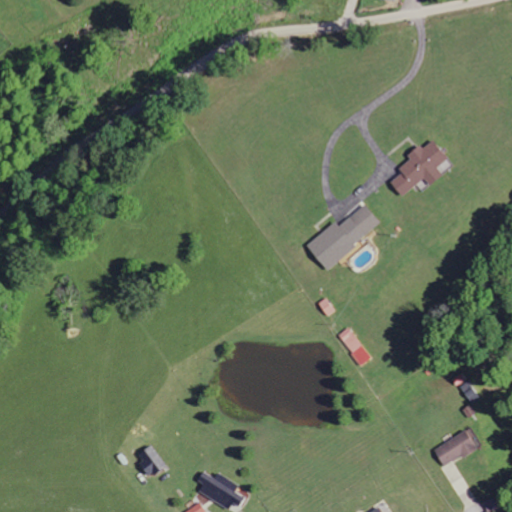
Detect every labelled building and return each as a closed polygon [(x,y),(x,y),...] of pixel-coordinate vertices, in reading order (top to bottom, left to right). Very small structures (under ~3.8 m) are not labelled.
[(424,180),(429,186),(442,176),(437,168),(448,160),(433,141),(423,149),(420,146),(407,157),(410,160),(397,170),(401,175),(390,184),(401,198),(424,180)] [(305,246),(324,271),(381,227),(365,206),(338,227),(335,223),(305,246)] [(327,318),(334,313),(325,300),(318,305),(327,318)] [(362,367),(372,359),(348,329),(338,337),(362,367)] [(443,466),(478,449),(468,431),(434,449),(443,466)] [(166,465),(150,445),(135,456),(152,476),(166,465)] [(228,509),(231,503),(240,507),(245,498),(234,492),(238,485),(217,473),(214,478),(202,471),(197,480),(203,484),(198,492),(228,509)] [(491,511),(503,509),(499,498),(485,502),(488,511),(491,511)]
